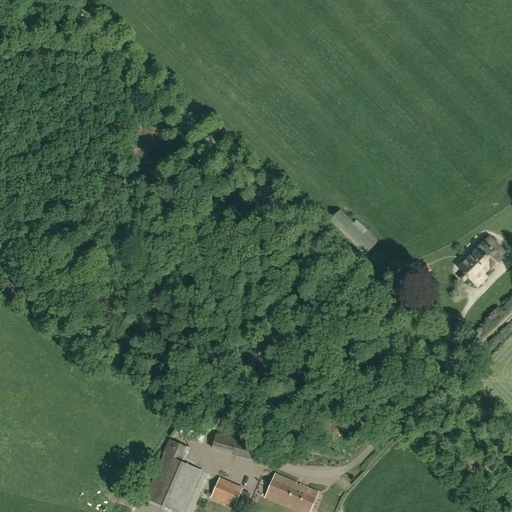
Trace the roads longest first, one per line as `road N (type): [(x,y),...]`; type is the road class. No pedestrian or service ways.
road 1 (track): [(504,435),(68,0)]
road 2 (track): [(0,44),(122,53)]
